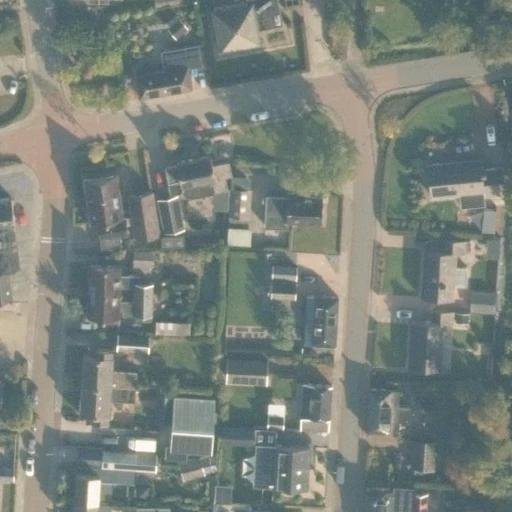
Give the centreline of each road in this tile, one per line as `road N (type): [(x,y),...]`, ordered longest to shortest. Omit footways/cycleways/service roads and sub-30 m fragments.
road 1 (residential): [(343,511),(364,186),(350,84)]
road 2 (residential): [(36,511),(57,133)]
road 3 (tertiary): [(57,133),(350,84)]
road 4 (tertiary): [(350,84),(511,57)]
road 5 (residential): [(57,133),(36,0)]
